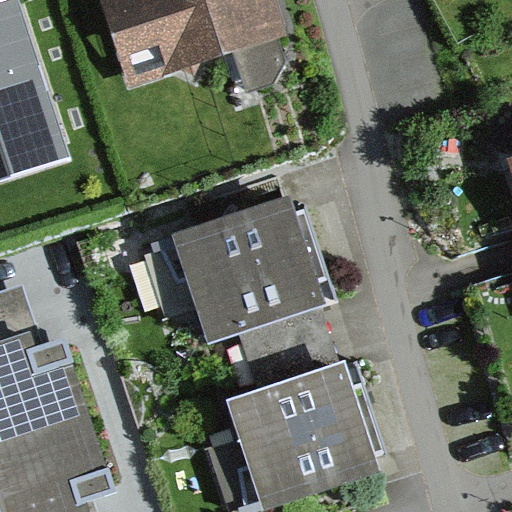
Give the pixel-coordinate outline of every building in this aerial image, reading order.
[(255,0),(103,0),(125,81),(267,42),(255,0)] [(0,188),(65,167),(16,16),(0,21),(0,188)] [(511,158),(489,166),(511,239),(511,158)] [(251,379),(337,349),(292,221),(179,260),(215,362),(241,353),(251,379)] [(58,341),(0,359),(0,458),(87,430),(58,341)] [(337,349),(251,379),(261,407),(228,419),(261,511),(288,511),(383,479),(337,349)] [(113,511),(87,430),(0,458),(0,502),(3,511),(113,511)]
